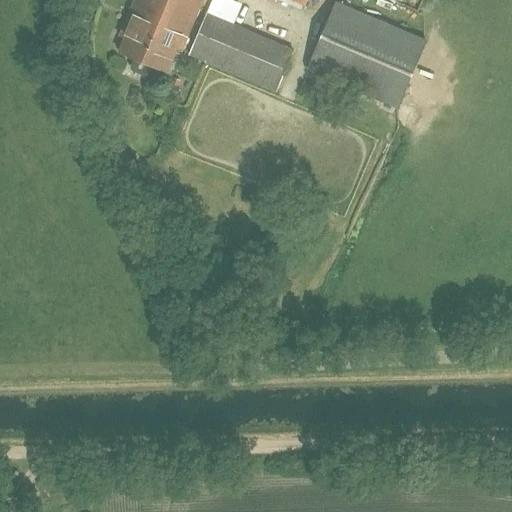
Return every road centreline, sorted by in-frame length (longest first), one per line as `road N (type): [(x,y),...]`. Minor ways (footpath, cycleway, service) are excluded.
road 1 (unclassified): [(511,350),(347,366),(269,366),(241,356),(99,99),(84,48),(91,0)]
road 2 (track): [(511,444),(0,452)]
